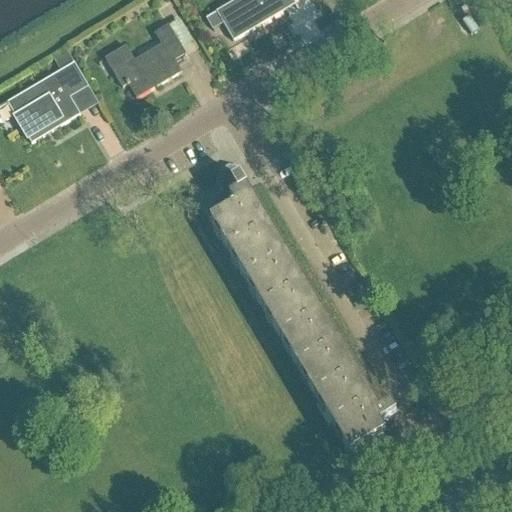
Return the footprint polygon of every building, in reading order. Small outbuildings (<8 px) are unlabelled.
[(234,45),(295,9),(290,0),(244,0),(206,23),(213,34),(223,28),(234,45)] [(175,65),(185,59),(168,30),(155,37),(162,49),(134,66),(125,51),(106,62),(123,92),(127,90),(128,91),(129,90),(137,103),(182,76),(175,65)] [(60,74),(73,66),(68,56),(54,64),(60,74)] [(71,102),(89,92),(74,68),(8,107),(32,148),(81,120),(71,102)] [(381,428),(398,418),(392,409),(375,419),(248,207),(253,204),(238,178),(231,176),(226,180),(224,186),(233,202),(221,209),(227,219),(212,227),(351,458),(386,437),(381,428)] [(82,252),(39,278),(54,304),(71,294),(98,279),(82,252)] [(39,278),(1,300),(17,327),(54,304),(39,278)] [(98,279),(71,294),(93,332),(120,316),(98,279)] [(1,300),(0,301),(0,357),(1,359),(27,343),(17,327),(1,300)] [(93,332),(77,342),(93,368),(109,358),(136,342),(121,318),(120,316),(93,332)] [(136,342),(109,358),(132,395),(158,379),(141,352),(141,351),(136,342)] [(158,379),(132,395),(142,412),(157,438),(184,422),(158,379)] [(142,412),(104,434),(120,461),(157,438),(142,412)] [(104,434),(67,457),(83,483),(120,461),(104,434)] [(57,440),(31,456),(57,499),(79,485),(79,486),(83,483),(67,457),(57,440)]
